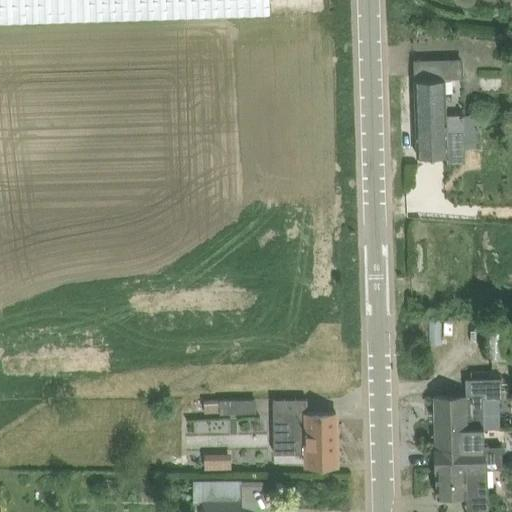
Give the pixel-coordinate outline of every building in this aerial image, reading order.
[(462,60),(445,61),(414,62),(416,123),(446,122),(446,114),(445,78),(463,77),(462,60)] [(446,131),(464,131),(463,114),(446,114),(446,122),(416,123),(417,156),(447,155),(446,131)] [(442,343),(441,319),(430,319),(430,343),(442,343)] [(465,378),(466,394),(434,395),(435,433),(484,431),(483,397),(502,396),(501,377),(465,378)] [(256,398),(219,399),(219,413),(256,412),(256,398)] [(336,412),(316,412),(309,412),(273,413),(273,434),(293,434),(293,453),(304,453),(304,465),(337,464),(336,412)] [(484,431),(435,433),(436,471),(487,469),(487,467),(502,467),(501,445),(485,445),(484,431)] [(202,451),(202,468),(230,467),(229,450),(202,451)] [(187,458),(164,458),(164,471),(187,471),(187,458)] [(437,495),(457,495),(488,494),(487,469),(436,471),(437,495)] [(203,503),(202,511),(241,511),(241,488),(241,479),(193,479),(194,503),(203,503)]
